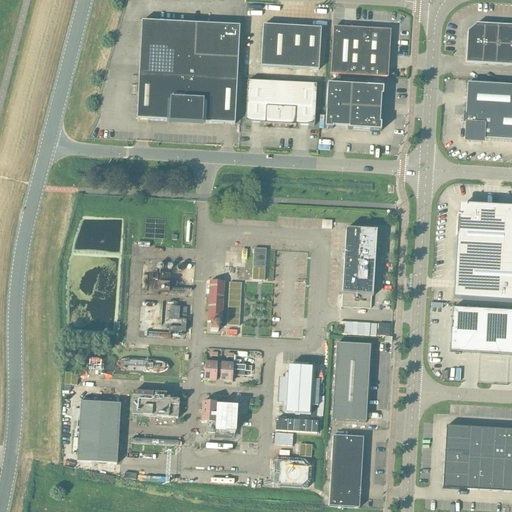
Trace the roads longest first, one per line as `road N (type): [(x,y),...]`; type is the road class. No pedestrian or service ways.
road 1 (tertiary): [(46,144),(424,172)]
road 2 (unclassified): [(0,504),(13,411),(13,268),(46,144)]
road 3 (tertiary): [(413,393),(424,172)]
road 4 (tertiary): [(424,172),(436,6)]
road 5 (tertiary): [(46,144),(83,0)]
